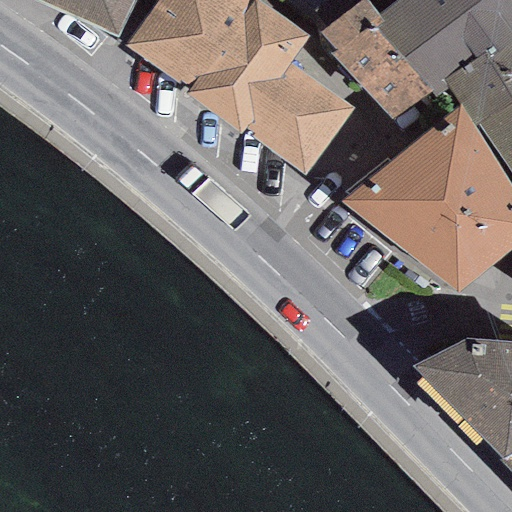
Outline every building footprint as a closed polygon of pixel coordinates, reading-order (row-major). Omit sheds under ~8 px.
[(40,0),(115,37),(132,0),(40,0)] [(250,0),(248,4),(243,0),(159,0),(160,0),(125,46),(191,87),(184,95),(239,135),(244,129),(303,174),(351,108),(288,62),(306,37),(256,0),(250,0)] [(367,0),(362,0),(317,34),(336,49),(328,54),(392,118),(430,91),(373,28),(382,20),(378,15),(367,0)] [(511,4),(507,0),(396,0),(378,15),(382,20),(373,28),(430,91),(434,98),(447,88),(460,105),(473,126),(477,124),(511,101),(511,4)] [(511,101),(477,124),(511,175),(511,101)] [(456,294),(511,247),(511,189),(473,126),(460,105),(339,201),(456,294)] [(511,341),(464,339),(445,349),(411,365),(502,460),(511,454),(511,341)] [(511,454),(502,460),(498,462),(511,476),(511,454)]
